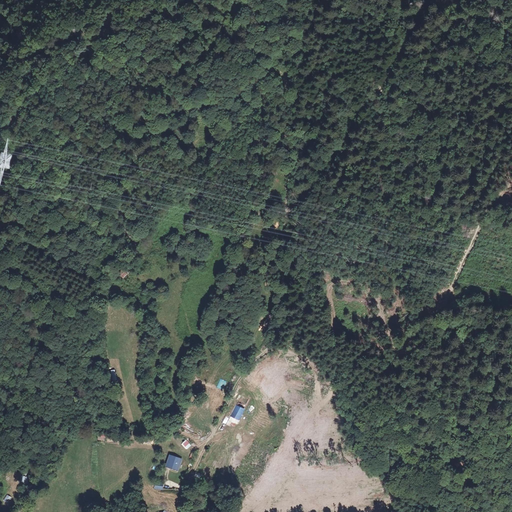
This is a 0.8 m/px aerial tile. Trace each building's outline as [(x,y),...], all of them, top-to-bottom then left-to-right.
[(124,278),(129,272),(125,269),(120,275),(124,278)] [(111,381),(117,380),(115,370),(109,371),(111,381)] [(236,405),(231,417),(239,421),(244,409),(236,405)] [(191,444),(185,439),(182,444),(187,449),(191,444)] [(170,455),(166,466),(178,471),(182,459),(170,455)]
